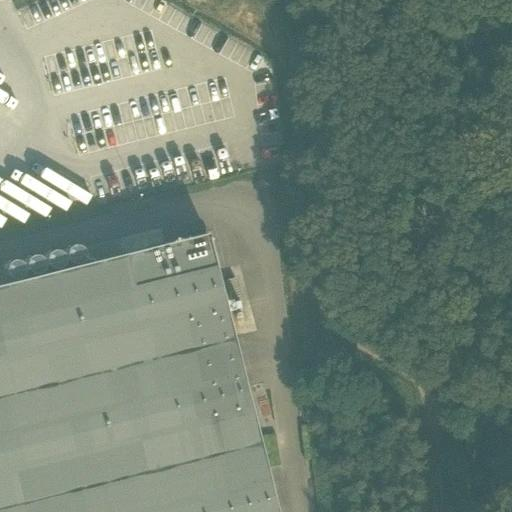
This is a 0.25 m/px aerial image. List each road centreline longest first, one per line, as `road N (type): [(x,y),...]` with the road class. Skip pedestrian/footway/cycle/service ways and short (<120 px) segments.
road 1 (track): [(332,0),(321,312),(340,336),(433,391)]
road 2 (unknown): [(0,18),(29,54),(36,84),(35,109),(0,134)]
road 3 (track): [(433,391),(440,511)]
